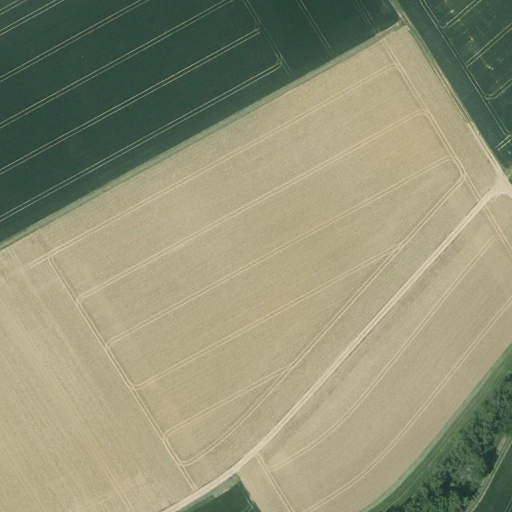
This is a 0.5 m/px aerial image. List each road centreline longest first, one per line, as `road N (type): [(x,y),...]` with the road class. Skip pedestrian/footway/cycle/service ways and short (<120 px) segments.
road 1 (track): [(511,174),(252,454),(168,511)]
road 2 (track): [(0,247),(407,22)]
road 3 (track): [(393,0),(511,192)]
